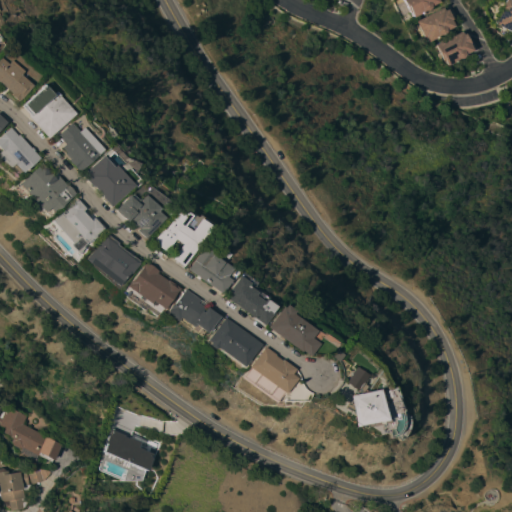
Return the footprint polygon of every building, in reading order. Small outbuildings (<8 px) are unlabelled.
[(411,12),(410,13),(403,0),(439,0),(440,1),(430,6),(430,7),(429,9),(428,10),(427,10),(426,11),(414,17),(411,12)] [(511,31),(495,23),(502,8),(501,7),(504,0),(511,0),(511,31)] [(427,42),(425,37),(423,37),(415,21),(442,7),(444,10),(447,9),(451,19),(450,19),(454,26),(445,30),(445,32),(444,33),(442,34),(441,35),(439,34),(440,36),(427,42)] [(447,65),(444,60),(443,60),(434,44),(460,31),(462,35),(464,34),(469,43),(468,43),(472,50),(463,54),(463,56),(462,57),(461,58),(459,58),(457,58),(458,59),(447,65)] [(15,70),(11,73),(23,84),(9,100),(7,98),(2,93),(3,92),(0,89),(0,61),(2,59),(15,70)] [(20,113),(12,104),(31,87),(31,86),(35,83),(44,92),(47,89),(67,112),(39,137),(19,114),(20,113)] [(70,169),(59,157),(60,156),(56,152),(57,151),(52,146),(56,142),(48,134),(63,121),(70,129),(74,126),(93,148),(70,169)] [(4,167),(0,163),(0,130),(4,127),(11,135),(12,134),(24,148),(25,147),(27,150),(26,150),(33,158),(15,172),(8,163),(4,167)] [(103,206),(94,196),(95,196),(86,187),(75,174),(96,155),(106,167),(108,166),(126,186),(103,206)] [(12,183),(22,174),(24,170),(28,168),(35,163),(39,167),(40,166),(42,167),(43,169),(44,171),(43,173),(48,178),(51,176),(59,185),(60,185),(67,193),(46,212),(42,207),(38,212),(12,183)] [(134,236),(125,229),(127,227),(118,218),(116,220),(104,208),(118,193),(120,195),(122,193),(127,198),(129,197),(130,198),(135,193),(149,207),(147,210),(153,216),(134,236)] [(77,209),(74,211),(76,213),(82,220),(84,219),(85,218),(95,228),(87,235),(88,236),(70,253),(61,244),(63,242),(44,221),(69,199),(77,209)] [(172,266),(161,258),(171,244),(164,239),(155,252),(142,242),(152,228),(154,229),(170,207),(182,215),(174,226),(180,231),(189,219),(186,217),(188,214),(200,223),(199,225),(200,227),(172,266)] [(78,259),(98,234),(99,235),(100,233),(111,242),(111,243),(132,261),(111,286),(78,259)] [(194,244),(203,251),(200,255),(211,263),(211,262),(221,269),(215,277),(220,281),(210,295),(176,270),(194,244)] [(118,286),(122,280),(123,281),(136,262),(148,271),(147,273),(157,281),(158,280),(170,288),(167,292),(167,291),(159,302),(160,303),(155,309),(144,301),(142,303),(118,286)] [(253,325),(214,296),(229,275),(239,283),(237,286),(246,292),(244,295),(252,301),(254,299),(256,300),(256,299),(266,306),(261,313),(262,314),(254,324),(253,325)] [(175,289),(209,313),(207,315),(208,316),(201,327),(203,329),(201,332),(199,330),(197,333),(195,332),(192,336),(169,320),(168,321),(157,313),(159,311),(158,311),(163,304),(164,304),(174,289),(175,289)] [(290,352),(256,327),(270,307),(272,309),(275,306),(283,312),(282,314),(305,331),(299,339),(307,345),(298,357),(294,355),(290,352)] [(208,347),(206,349),(200,345),(201,342),(198,340),(213,318),(250,345),(234,366),(208,347)] [(264,355),(270,360),(271,360),(284,370),(281,374),(287,378),(267,403),(232,377),(253,347),(264,355)] [(326,361),(321,357),(326,351),(331,354),(326,361)] [(332,382),(345,390),(355,374),(342,366),(332,382)] [(338,396),(369,389),(372,401),(374,400),(379,422),(357,427),(356,424),(345,427),(338,396)] [(33,453),(31,457),(17,450),(19,448),(16,448),(10,445),(9,442),(10,438),(8,437),(8,436),(1,432),(3,428),(0,426),(0,407),(2,403),(25,416),(22,424),(59,445),(51,460),(50,459),(49,462),(33,453)] [(99,452),(103,443),(102,443),(107,429),(121,435),(121,436),(125,438),(125,437),(136,442),(134,447),(148,453),(146,457),(148,458),(143,470),(99,452)] [(78,460),(77,450),(90,449),(90,459),(78,460)] [(43,469),(45,469),(46,471),(46,472),(40,474),(41,480),(28,484),(26,478),(23,479),(25,484),(27,484),(27,492),(19,493),(20,497),(26,496),(25,499),(23,504),(20,506),(18,507),(18,508),(5,510),(5,509),(2,508),(0,506),(0,469),(2,471),(2,474),(22,471),(23,475),(25,474),(24,471),(38,467),(39,471),(43,469)]
